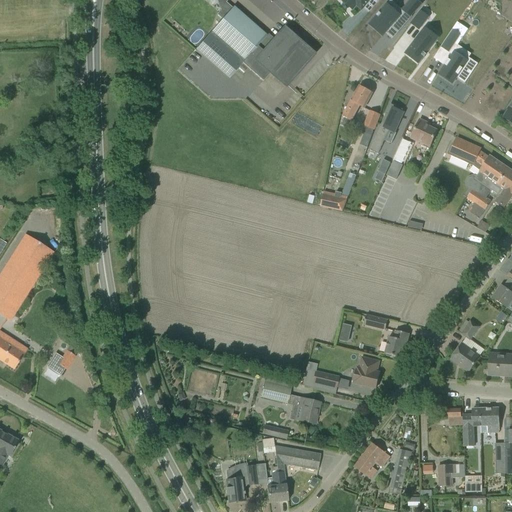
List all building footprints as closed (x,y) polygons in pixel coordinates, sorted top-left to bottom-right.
[(216,0),(217,0),(219,9),(221,10),(217,15),(222,19),(232,8),(226,3),(228,0),(216,0)] [(341,0),(341,1),(352,10),(356,6),(362,10),(363,8),(370,0),(377,0),(379,1),(380,0),(341,0)] [(376,18),(369,26),(382,37),(390,28),(397,34),(412,18),(410,17),(421,5),(414,0),(412,0),(398,16),(386,6),(379,14),(378,13),(375,17),(376,18)] [(222,19),(197,48),(230,77),(242,64),(263,82),(270,73),(286,86),(313,55),(284,29),(272,43),(232,8),(222,19)] [(419,13),(409,25),(417,31),(427,19),(419,13)] [(452,30),(440,47),(449,53),(461,36),(452,30)] [(421,33),(404,55),(417,65),(434,43),(421,33)] [(445,65),(439,75),(452,84),(457,78),(464,83),(464,84),(478,64),(468,58),(466,61),(454,53),(449,60),(448,59),(444,65),(445,65)] [(364,108),(372,93),(359,86),(342,117),(345,118),(341,125),(352,131),(355,124),(353,119),(360,106),(364,108)] [(503,118),(511,123),(511,98),(511,99),(511,98),(511,102),(507,109),(508,110),(503,118)] [(381,125),(368,150),(377,155),(390,131),(395,134),(406,115),(404,114),(405,112),(393,105),(382,126),(381,125)] [(364,126),(373,130),(379,115),(370,111),(364,126)] [(410,139),(429,148),(438,130),(425,125),(427,122),(420,119),(415,128),(410,139)] [(398,149),(405,153),(410,141),(403,138),(398,149)] [(511,195),(511,171),(490,156),(489,158),(475,149),(476,147),(456,139),(449,155),(472,166),(480,172),(476,177),(474,176),(472,176),(469,177),(467,178),(466,180),(465,183),(465,185),(466,187),(468,189),(463,196),(474,203),(469,211),(470,211),(469,213),(474,216),(475,215),(479,218),(485,211),(491,201),(486,198),(491,190),(498,194),(499,194),(494,201),(504,208),(511,195)] [(379,172),(375,180),(381,183),(385,175),(390,163),(383,160),(378,172),(379,172)] [(347,172),(341,194),(348,196),(354,174),(347,172)] [(320,207),(342,212),(347,197),(323,192),(320,207)] [(477,227),(485,233),(490,226),(482,221),(477,227)] [(53,253),(25,235),(0,274),(0,315),(10,321),(53,253)] [(511,292),(501,285),(492,298),(506,308),(511,300),(511,292)] [(501,312),(498,316),(503,320),(507,316),(501,312)] [(388,320),(367,315),(366,315),(364,325),(385,330),(388,320)] [(470,321),(461,334),(466,338),(470,340),(479,327),(478,327),(470,321)] [(0,360),(14,370),(24,354),(16,349),(19,344),(0,331),(0,360)] [(392,356),(401,358),(405,342),(407,343),(409,334),(395,331),(394,338),(389,337),(385,354),(386,354),(386,356),(391,357),(392,356)] [(462,344),(450,360),(458,365),(459,363),(470,371),(476,363),(481,357),(479,356),(484,350),(475,343),(470,350),(462,344)] [(55,353),(46,367),(60,376),(65,369),(66,370),(75,357),(66,351),(62,358),(55,353)] [(488,376),(501,377),(501,375),(511,375),(511,355),(490,354),(488,376)] [(359,368),(357,367),(353,384),(376,389),(380,373),(377,372),(379,362),(362,358),(359,368)] [(305,370),(302,386),(311,388),(311,389),(333,395),(334,389),(335,389),(338,378),(315,372),(305,370)] [(339,378),(336,388),(346,390),(348,381),(339,378)] [(261,397),(287,404),(289,397),(291,389),(265,382),(261,397)] [(300,421),(315,425),(320,403),(310,401),(289,397),(287,404),(287,405),(292,406),(290,419),(300,421)] [(498,408),(480,409),(481,427),(481,434),(499,433),(498,408)] [(461,417),(461,409),(447,410),(448,418),(461,417)] [(481,427),(480,409),(473,409),(473,416),(463,416),(464,444),(474,443),(473,427),(481,427)] [(194,421),(193,427),(204,430),(205,424),(194,421)] [(287,432),(280,431),(264,426),(261,434),(278,438),(285,440),(287,432)] [(0,465),(1,466),(7,456),(9,457),(18,441),(6,435),(6,436),(0,432),(1,431),(0,430),(0,465)] [(275,447),(273,439),(262,440),(262,444),(263,448),(274,447),(275,447)] [(372,443),(364,454),(376,463),(382,467),(390,457),(380,449),(372,443)] [(495,444),(496,474),(506,474),(506,448),(504,448),(504,444),(495,444)] [(288,501),(283,465),(285,465),(317,471),(320,455),(311,453),(275,447),(274,447),(277,473),(279,485),(277,486),(279,502),(288,501)] [(391,470),(390,473),(403,483),(406,467),(409,467),(412,453),(398,449),(394,470),(391,470)] [(376,463),(364,454),(354,467),(371,480),(377,471),(372,468),(376,463)] [(257,485),(255,466),(247,467),(247,468),(244,468),(244,465),(241,465),(238,466),(234,468),(232,469),(230,470),(228,470),(226,472),(227,480),(226,480),(227,489),(225,489),(226,496),(228,496),(229,503),(244,501),(244,495),(244,492),(243,492),(242,485),(248,484),(249,486),(257,485)] [(465,478),(464,465),(459,465),(459,473),(455,474),(455,465),(438,466),(439,486),(452,486),(451,479),(465,478)] [(279,502),(277,486),(279,485),(277,473),(271,474),(271,478),(267,479),(268,487),(267,487),(269,504),(279,502)] [(403,483),(390,473),(390,477),(392,477),(390,489),(391,489),(390,493),(400,495),(403,483)] [(312,479),(308,486),(313,488),(317,482),(312,479)]
